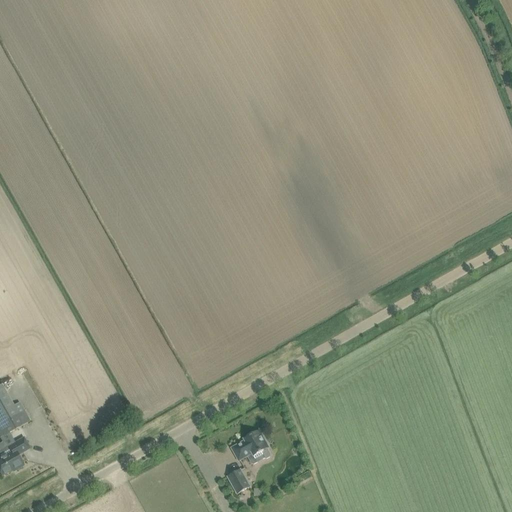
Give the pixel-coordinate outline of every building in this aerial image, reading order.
[(0,437),(29,421),(19,402),(13,406),(1,385),(0,385),(0,437)] [(0,473),(1,476),(12,470),(16,468),(17,469),(23,466),(17,455),(30,448),(23,437),(19,440),(15,432),(10,435),(15,442),(8,446),(9,447),(0,451),(0,456),(1,458),(0,458),(0,473)] [(232,449),(240,462),(252,455),(253,457),(261,453),(264,459),(267,459),(270,457),(271,455),(267,450),(269,449),(259,432),(244,440),(245,442),(232,449)] [(140,499),(147,511),(219,511),(195,469),(140,499)] [(228,477),(238,495),(250,488),(240,471),(228,477)]
